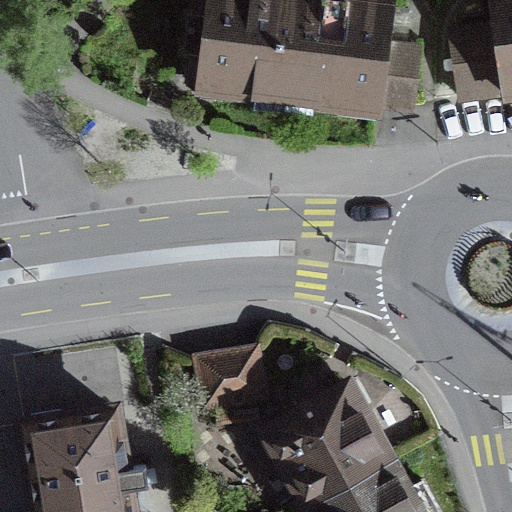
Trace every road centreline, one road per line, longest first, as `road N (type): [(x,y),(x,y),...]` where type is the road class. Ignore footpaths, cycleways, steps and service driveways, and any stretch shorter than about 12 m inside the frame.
road 1 (tertiary): [(39,272),(261,248),(412,260)]
road 2 (residential): [(39,272),(31,193),(0,118)]
road 3 (tertiary): [(412,260),(412,286),(433,332),(476,360),(501,363)]
road 4 (tertiary): [(511,187),(456,197),(421,235),(412,260)]
